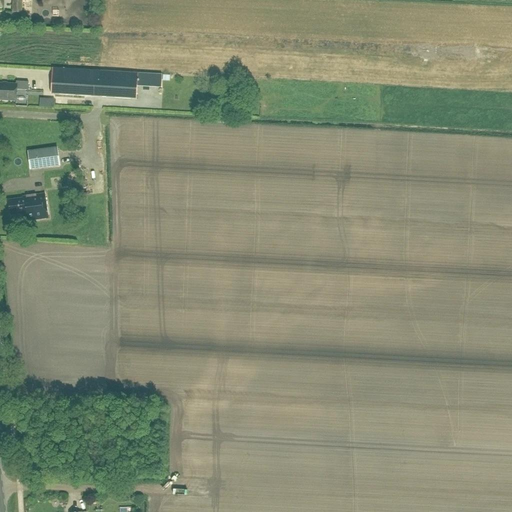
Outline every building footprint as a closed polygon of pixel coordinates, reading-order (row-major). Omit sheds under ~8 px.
[(27,13),(27,0),(12,0),(12,13),(27,13)] [(51,69),(50,79),(52,79),(51,94),(136,99),(138,74),(51,69)] [(138,74),(137,86),(161,87),(162,76),(138,74)] [(28,91),(29,82),(16,82),(16,85),(0,83),(0,100),(16,101),(16,90),(28,91)] [(60,166),(58,148),(27,152),(30,170),(60,166)] [(48,219),(45,194),(22,197),(23,199),(9,201),(11,215),(26,213),(28,222),(48,219)]
